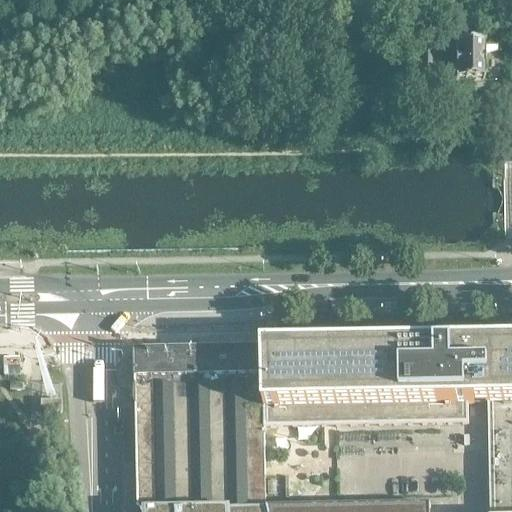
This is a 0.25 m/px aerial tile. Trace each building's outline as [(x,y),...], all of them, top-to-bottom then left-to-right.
[(447,59),(447,48),(444,40),(436,36),(415,37),(416,49),(416,79),(434,79),(434,60),(447,59)] [(483,81),(482,46),(453,47),(454,81),(483,81)] [(511,511),(511,344),(449,346),(263,350),(264,429),(468,426),(468,406),(488,406),(490,511),(511,511)] [(191,511),(265,510),(264,429),(263,350),(135,353),(139,511),(191,511)] [(21,372),(21,364),(5,364),(5,372),(21,372)] [(62,414),(62,402),(41,402),(41,414),(62,414)]
